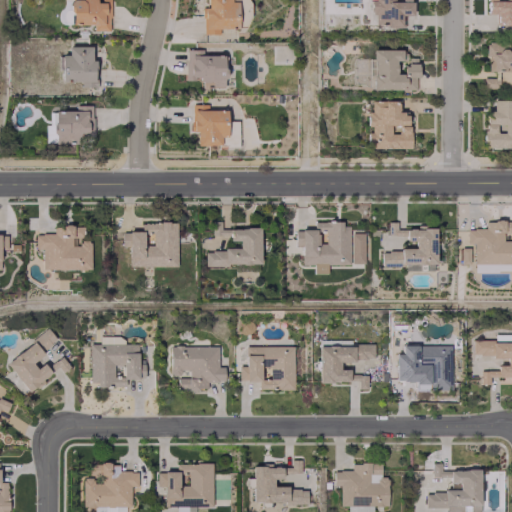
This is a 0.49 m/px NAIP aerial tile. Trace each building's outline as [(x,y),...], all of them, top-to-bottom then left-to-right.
[(109,30),(109,0),(70,0),(70,23),(92,24),(92,30),(109,30)] [(201,33),(218,34),(218,27),(236,27),(237,0),(230,0),(229,0),(208,0),(208,6),(202,6),(201,33)] [(413,0),(369,0),(370,13),(374,13),(374,26),(400,26),(400,15),(413,15),(413,0)] [(511,24),(511,0),(485,0),(485,13),(496,13),(496,24),(511,24)] [(511,88),(511,52),(508,52),(508,42),(486,42),(486,75),(482,75),(483,86),(500,86),(500,71),(511,71),(511,88)] [(90,45),(67,46),(67,54),(60,54),(60,81),(79,81),(79,87),(94,86),(93,59),(90,59),(90,45)] [(194,55),(194,49),(184,49),(184,79),(199,79),(199,87),(224,87),(224,54),(194,55)] [(404,49),(372,49),(371,89),(414,89),(414,77),(417,77),(417,57),(404,57),(404,49)] [(483,147),(511,147),(511,101),(509,102),(509,99),(491,99),(491,111),(483,111),(483,147)] [(408,148),(408,112),(397,112),(397,100),(367,100),(367,148),(408,148)] [(91,104),(69,104),(69,111),(48,111),(48,132),(53,132),(53,142),(77,142),(77,134),(91,133),(91,104)] [(195,145),(219,144),(219,137),(229,136),(229,132),(237,132),(236,120),(225,120),(225,109),(206,110),(206,104),(189,104),(190,131),(194,131),(195,145)] [(258,227),(219,228),(219,220),(210,221),(211,235),(228,235),(228,240),(238,240),(238,248),(202,249),(203,265),(259,264),(258,227)] [(472,264),(511,264),(511,235),(509,235),(509,240),(502,240),(502,232),(511,231),(511,220),(484,221),(484,228),(465,228),(465,244),(472,244),(472,264)] [(127,231),(127,266),(175,265),(175,221),(140,222),(140,231),(127,231)] [(433,228),(395,228),(395,221),(386,221),(386,235),(405,235),(405,241),(413,241),(414,249),(380,250),(380,267),(402,266),(402,270),(434,269),(433,228)] [(362,232),(348,233),(348,222),(313,222),(313,229),(293,230),(293,246),(299,246),(300,264),(312,264),(312,273),(325,273),(325,264),(349,264),(349,263),(363,263),(362,232)] [(41,269),(89,268),(89,240),(82,240),(82,225),(52,225),(53,233),(34,233),(34,248),(40,248),(41,269)] [(468,248),(459,247),(459,263),(467,264),(468,248)] [(3,362),(26,391),(50,373),(38,357),(58,342),(47,328),(3,362)] [(88,343),(89,385),(123,385),(123,378),(143,378),(143,363),(137,363),(136,343),(122,343),(122,335),(98,336),(98,343),(88,343)] [(511,377),(511,340),(471,341),(471,356),(504,356),(504,363),(496,363),(496,370),(478,370),(478,384),(487,384),(487,377),(511,377)] [(217,346),(169,345),(168,375),(178,375),(178,369),(187,370),(187,378),(177,378),(177,389),(205,389),(205,381),(223,381),(223,366),(216,366),(217,346)] [(317,345),(317,382),(347,381),(347,369),(338,369),(338,360),(372,360),(372,345),(317,345)] [(450,389),(449,345),(401,346),(401,365),(395,366),(395,380),(415,380),(415,389),(450,389)] [(244,346),(244,366),(237,366),(237,381),(257,381),(257,389),(293,388),(292,346),(244,346)] [(365,388),(365,374),(355,374),(355,389),(365,388)] [(290,472),(299,472),(299,459),(290,459),(290,472)] [(80,506),(129,506),(129,485),(136,485),(136,471),(118,471),(118,462),(87,462),(87,475),(80,475),(80,506)] [(338,505),(386,504),(385,476),(379,477),(379,462),(349,463),(350,470),(331,471),(332,485),(338,484),(338,505)] [(478,469),(439,470),(439,462),(430,462),(430,476),(448,476),(448,482),(456,482),(456,490),(423,491),(423,507),(444,507),(444,511),(479,511),(478,469)] [(211,463),(175,463),(175,471),(156,471),(156,486),(162,486),(162,505),(210,505),(211,463)] [(251,502),(306,502),(306,487),(272,487),(272,478),(281,478),(281,466),(251,466),(251,502)]
